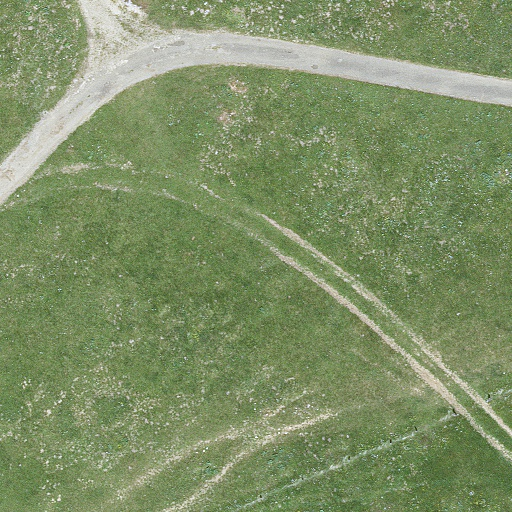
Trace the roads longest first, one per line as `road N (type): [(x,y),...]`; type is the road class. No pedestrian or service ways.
road 1 (track): [(93,0),(125,41),(222,40),(511,80)]
road 2 (track): [(0,158),(125,41)]
